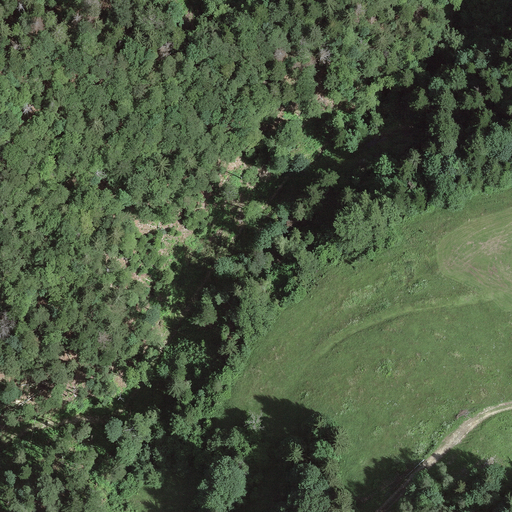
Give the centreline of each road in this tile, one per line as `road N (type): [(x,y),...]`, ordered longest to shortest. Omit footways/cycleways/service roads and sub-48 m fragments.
road 1 (track): [(0,272),(47,243),(61,194),(179,62),(194,0)]
road 2 (track): [(511,404),(467,425),(381,511)]
